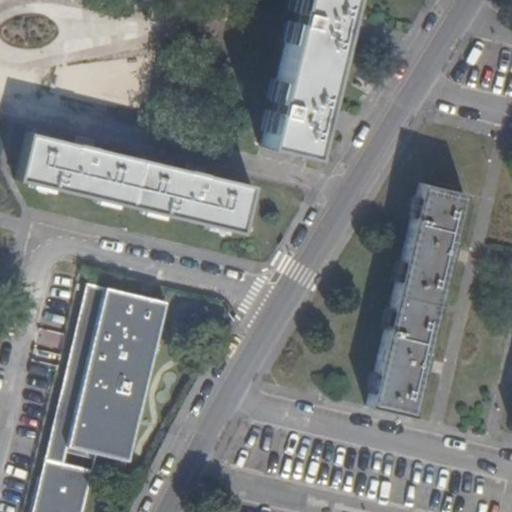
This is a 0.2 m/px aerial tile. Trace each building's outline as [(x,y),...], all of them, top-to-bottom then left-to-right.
[(292,0),(259,146),(305,157),(310,137),(322,140),(331,102),(319,99),(331,48),(343,51),(352,12),(340,9),(342,0),(292,0)] [(249,186),(202,175),(184,171),(91,149),(72,145),(24,133),(12,181),(237,234),(249,186)] [(74,137),(72,145),(91,149),(92,142),(74,137)] [(184,171),(202,175),(203,168),(185,164),(184,171)] [(424,354),(440,288),(446,261),(450,243),(461,196),(418,186),(401,257),(385,325),(364,410),(408,420),(420,373),(424,355),(424,354)] [(450,243),(446,261),(455,263),(459,244),(450,243)] [(86,285),(47,445),(93,456),(124,464),(163,302),(86,285)] [(428,374),(431,361),(424,355),(420,373),(428,374)] [(93,456),(47,445),(39,478),(85,489),(93,456)] [(79,511),(85,489),(39,478),(30,511),(79,511)]
